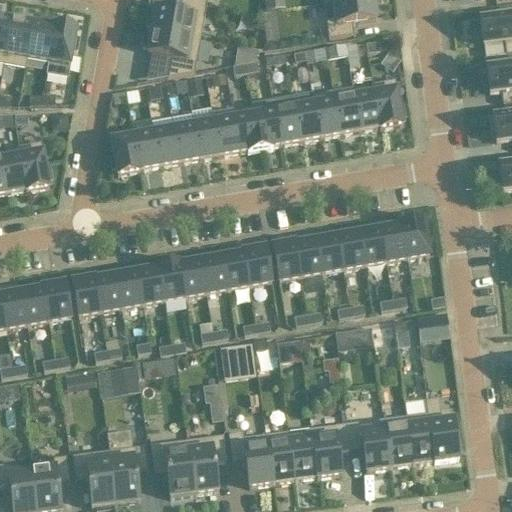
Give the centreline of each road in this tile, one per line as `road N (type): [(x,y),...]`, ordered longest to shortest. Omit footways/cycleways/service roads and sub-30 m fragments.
road 1 (residential): [(445,167),(79,233)]
road 2 (residential): [(452,228),(489,511)]
road 3 (residential): [(79,233),(117,0)]
road 4 (residential): [(423,0),(445,167)]
